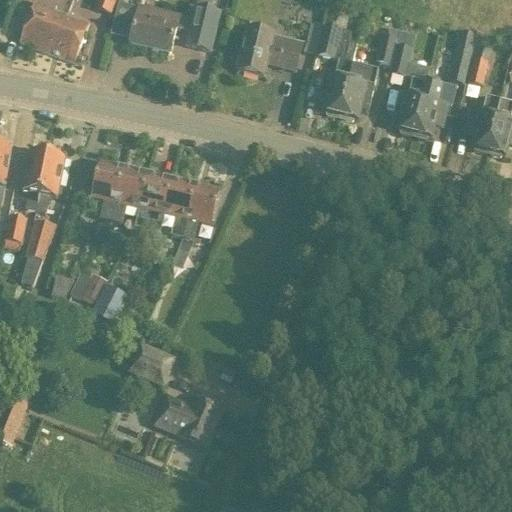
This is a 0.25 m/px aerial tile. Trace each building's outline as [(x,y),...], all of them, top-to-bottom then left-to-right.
[(109,17),(115,0),(98,0),(94,11),(109,17)] [(34,6),(19,46),(74,66),(89,26),(34,6)] [(181,20),(179,19),(138,10),(129,48),(170,58),(176,32),(190,35),(186,49),(210,54),(219,15),(196,10),(192,24),(180,22),(181,20)] [(324,116),(325,119),(338,122),(351,69),(349,68),(355,48),(346,46),(348,37),(323,31),(316,61),(335,66),(332,83),(330,82),(322,116),(324,116)] [(281,72),(295,76),(302,45),(247,32),(237,75),(263,81),(267,65),(282,69),(281,72)] [(390,70),(395,49),(396,44),(398,35),(388,32),(386,41),(381,40),(374,66),(390,70)] [(460,36),(457,46),(453,65),(468,69),(475,39),(460,36)] [(412,54),(395,49),(390,70),(388,78),(405,82),(412,54)] [(478,51),(474,50),(466,87),(482,92),(488,67),(491,54),(478,51)] [(375,74),(351,69),(338,122),(351,126),(354,123),(356,124),(359,112),(368,115),(373,92),(372,91),(375,74)] [(398,134),(399,137),(412,140),(426,85),(428,74),(414,70),(411,84),(407,102),(404,101),(396,133),(398,134)] [(441,89),(426,85),(412,140),(426,144),(428,141),(430,142),(433,129),(441,131),(447,108),(437,105),(441,89)] [(473,152),(474,155),(486,158),(498,107),(484,104),(481,116),(478,115),(475,125),(468,123),(465,137),(473,139),(470,151),(473,152)] [(511,135),(511,130),(511,123),(509,123),(511,112),(511,110),(498,107),(486,158),(501,162),(501,159),(505,160),(508,149),(511,149),(511,135)] [(0,191),(4,193),(11,152),(8,151),(8,148),(0,146),(0,191)] [(26,213),(34,215),(47,155),(35,152),(34,156),(30,155),(22,194),(30,197),(26,213)] [(61,158),(47,155),(34,215),(44,217),(48,201),(56,203),(65,162),(60,161),(61,158)] [(109,226),(110,225),(122,172),(99,167),(91,202),(105,206),(101,225),(102,225),(109,226)] [(138,212),(146,178),(122,172),(110,225),(109,226),(122,229),(123,225),(126,210),(138,212)] [(170,183),(146,178),(138,212),(151,216),(148,225),(146,235),(147,235),(145,246),(151,248),(157,237),(162,219),(170,183)] [(181,242),(193,189),(170,183),(162,219),(157,237),(160,238),(164,220),(174,222),(170,241),(171,241),(162,260),(171,264),(181,242)] [(211,229),(219,195),(193,189),(181,242),(171,264),(170,268),(166,278),(175,282),(176,278),(180,280),(193,246),(198,227),(211,229)] [(26,224),(9,220),(3,245),(21,249),(26,224)] [(25,261),(27,262),(20,288),(33,291),(56,230),(35,225),(25,261)] [(82,313),(90,316),(106,285),(92,279),(91,282),(80,277),(70,300),(82,305),(82,313)] [(120,298),(104,290),(93,314),(109,322),(120,298)] [(10,306),(0,303),(0,316),(7,319),(10,306)] [(148,347),(157,351),(161,343),(152,338),(148,347)] [(173,363),(162,359),(140,350),(129,376),(150,384),(162,389),(173,363)] [(0,412),(0,433),(16,440),(34,396),(11,386),(0,412)] [(206,451),(222,414),(192,402),(188,411),(166,401),(154,429),(177,439),(206,451)]
